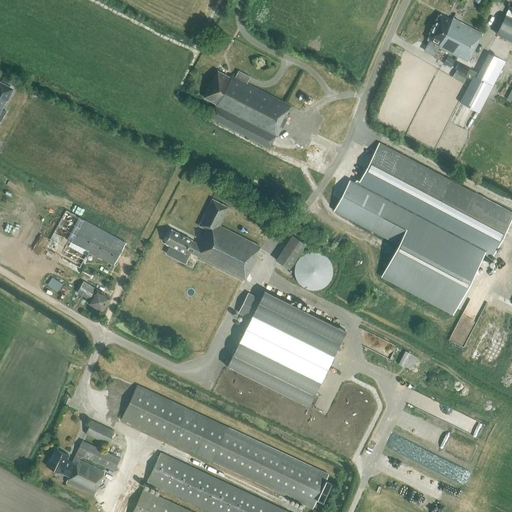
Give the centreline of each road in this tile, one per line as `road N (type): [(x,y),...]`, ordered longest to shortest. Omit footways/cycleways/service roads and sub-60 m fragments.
road 1 (unknown): [(296,220),(196,164),(183,168),(165,195),(98,330),(84,387),(99,416),(132,434),(105,511)]
road 2 (unclassified): [(296,220),(343,151),(407,0)]
road 3 (unclassified): [(171,367),(0,270)]
